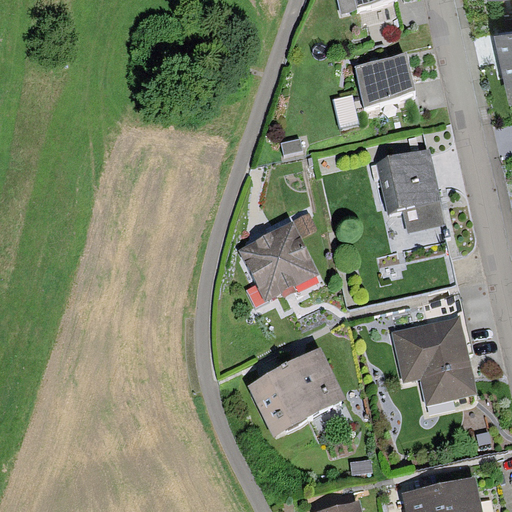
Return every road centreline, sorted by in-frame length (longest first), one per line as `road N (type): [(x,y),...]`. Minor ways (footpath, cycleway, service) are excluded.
road 1 (unclassified): [(263,511),(220,427),(198,323),(210,236),(293,0)]
road 2 (residential): [(440,0),(511,330)]
